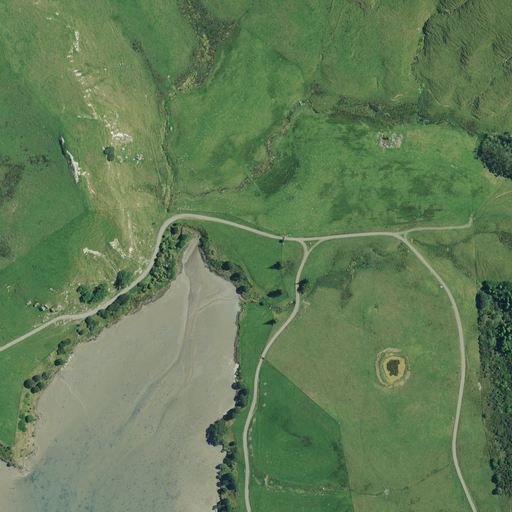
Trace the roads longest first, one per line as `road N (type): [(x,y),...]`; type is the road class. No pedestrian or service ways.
road 1 (unclassified): [(0,348),(90,312),(120,291),(174,215),(302,240),(394,233),(451,293),(457,312),(462,356),(452,453),(471,511)]
road 2 (track): [(248,511),(242,435),(265,345),(293,309),(306,257),(302,240)]
road 3 (track): [(511,190),(462,225),(394,233)]
